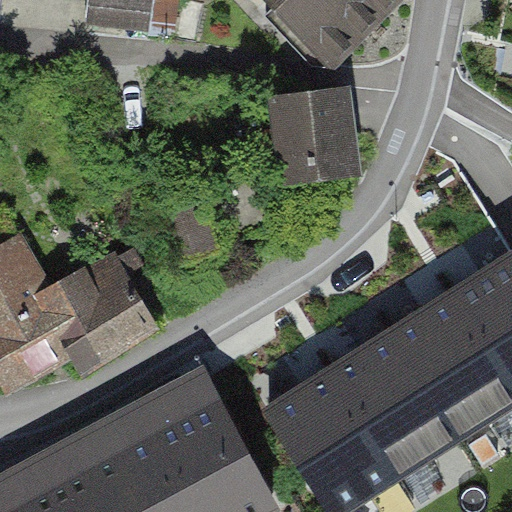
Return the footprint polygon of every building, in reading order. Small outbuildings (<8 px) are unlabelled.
[(153,0),(94,0),(89,38),(147,46),(153,0)] [(278,0),(336,65),(408,0),(278,0)] [(356,182),(348,93),(271,100),(278,188),(356,182)] [(24,235),(0,249),(0,365),(76,318),(24,235)] [(511,259),(455,296),(511,385),(511,259)] [(511,385),(455,296),(394,334),(459,434),(511,400),(511,385)] [(394,334),(334,372),(398,473),(459,434),(394,334)] [(334,372),(272,412),(335,511),(336,511),(398,473),(334,372)] [(66,427),(0,462),(0,511),(210,511),(146,396),(72,437),(66,427)]
